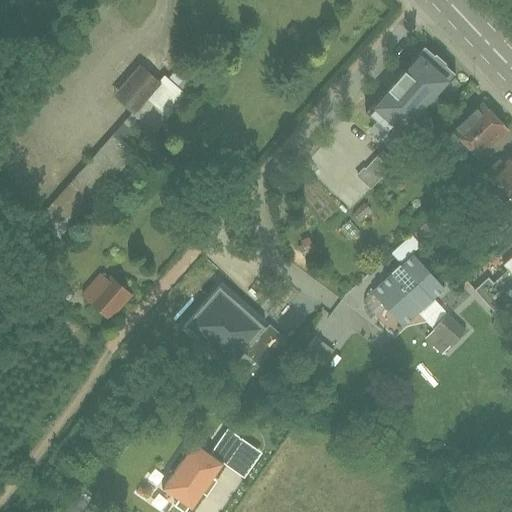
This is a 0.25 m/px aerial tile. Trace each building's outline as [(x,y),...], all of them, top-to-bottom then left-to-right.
[(455,72),(424,42),(365,106),(397,135),(455,72)] [(158,80),(141,65),(117,93),(133,107),(158,80)] [(184,97),(164,80),(41,219),(61,236),(184,97)] [(476,157),(508,128),(485,104),(454,133),(476,157)] [(378,148),(353,176),(368,190),(394,161),(378,148)] [(511,158),(490,177),(511,201),(511,158)] [(451,286),(421,251),(374,291),(404,325),(451,286)] [(107,276),(87,299),(107,317),(127,294),(107,276)] [(176,325),(223,366),(260,324),(213,283),(176,325)] [(442,315),(421,334),(439,353),(460,333),(442,315)] [(292,360),(309,377),(331,354),(315,338),(292,360)] [(162,492),(178,504),(174,510),(178,511),(187,511),(189,510),(192,511),(193,511),(223,468),(244,481),(262,454),(227,431),(209,457),(193,446),(162,492)]
